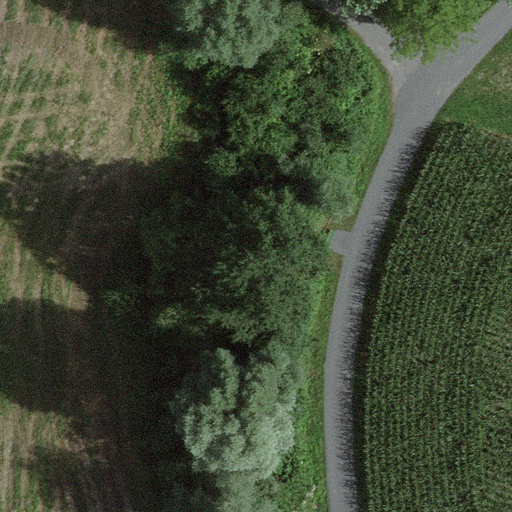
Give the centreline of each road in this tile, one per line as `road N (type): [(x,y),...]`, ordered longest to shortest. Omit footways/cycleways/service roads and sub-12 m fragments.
road 1 (track): [(336,511),(331,319),(378,185),(438,77)]
road 2 (track): [(438,77),(307,0)]
